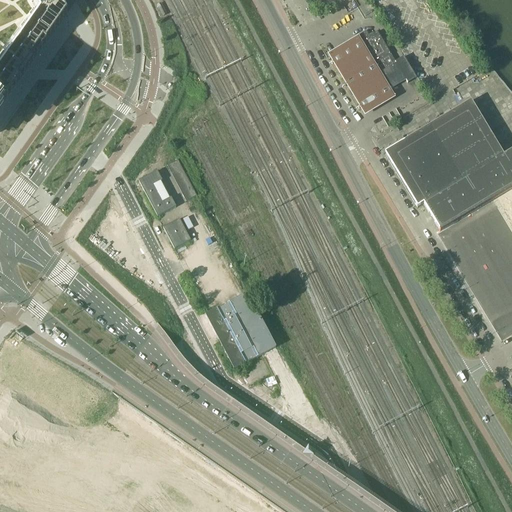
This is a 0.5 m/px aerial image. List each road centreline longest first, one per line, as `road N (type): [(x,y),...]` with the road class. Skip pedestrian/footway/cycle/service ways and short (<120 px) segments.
road 1 (secondary): [(360,511),(325,448),(221,379),(121,186),(88,154)]
road 2 (secondary): [(357,511),(170,377),(27,246)]
road 3 (unclassified): [(495,361),(302,35),(286,44)]
road 4 (unclassified): [(463,380),(286,44)]
road 5 (secondary): [(2,282),(139,395),(304,511)]
road 6 (secondary): [(109,64),(0,215)]
